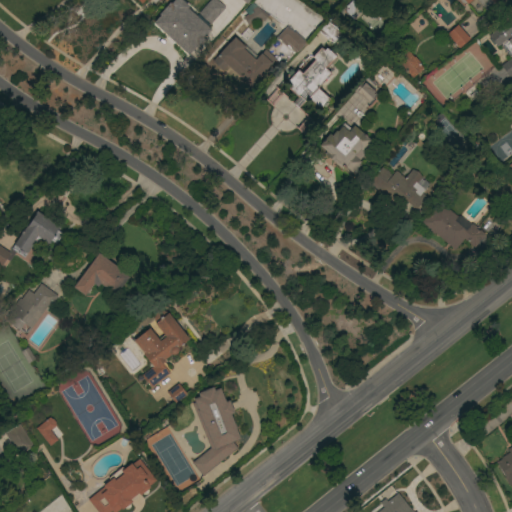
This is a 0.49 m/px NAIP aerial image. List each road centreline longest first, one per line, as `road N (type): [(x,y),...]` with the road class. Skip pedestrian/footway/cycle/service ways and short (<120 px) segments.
road 1 (residential): [(446,329),(295,238),(180,142),(57,72),(0,27)]
road 2 (residential): [(324,423),(322,380),(301,337),(218,231),(148,174),(0,83)]
road 3 (primary): [(511,277),(221,511)]
road 4 (primary): [(323,511),(511,358)]
